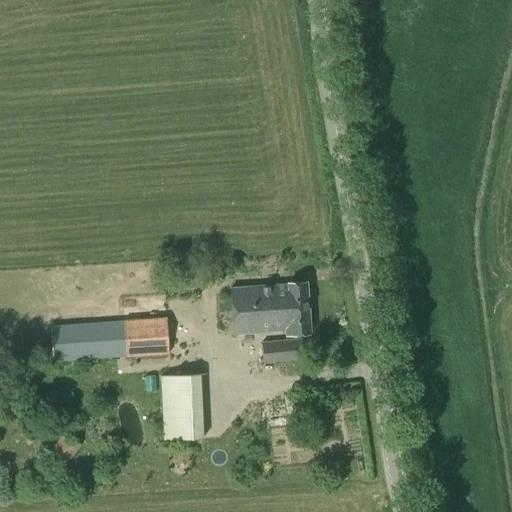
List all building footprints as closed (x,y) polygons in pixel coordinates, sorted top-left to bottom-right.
[(282,284),(285,329),(286,335),(309,333),(306,282),(282,284)] [(285,329),(282,284),(230,288),(234,333),(285,329)] [(169,354),(166,317),(139,319),(125,320),(125,321),(51,326),(53,359),(53,360),(53,361),(126,356),(126,357),(169,354)] [(304,359),(302,337),(262,341),(264,364),(304,359)] [(162,377),(165,442),(204,439),(201,374),(162,377)] [(66,463),(80,445),(62,431),(47,449),(66,463)]
